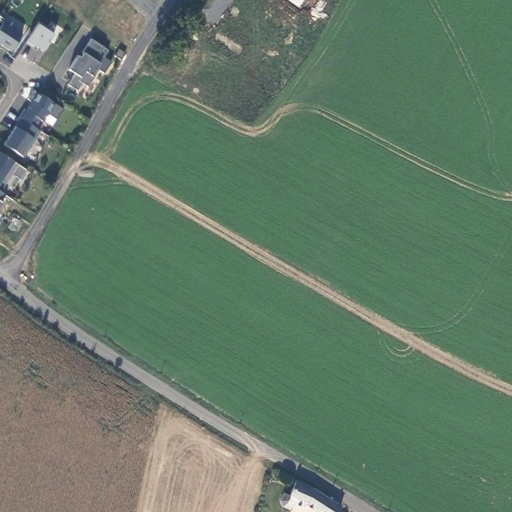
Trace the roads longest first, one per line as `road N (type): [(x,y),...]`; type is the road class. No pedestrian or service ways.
road 1 (unclassified): [(6,279),(76,333),(369,511)]
road 2 (unclassified): [(6,279),(169,0)]
